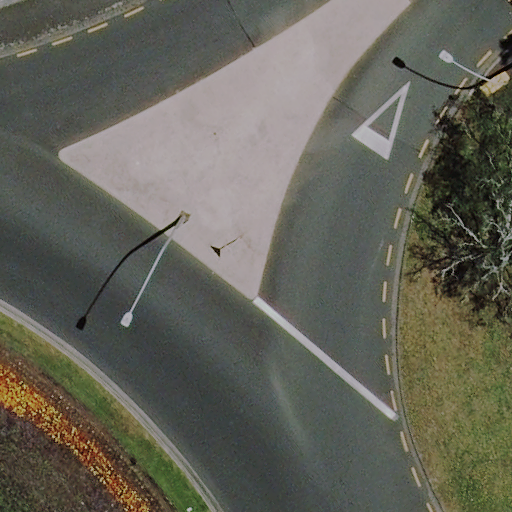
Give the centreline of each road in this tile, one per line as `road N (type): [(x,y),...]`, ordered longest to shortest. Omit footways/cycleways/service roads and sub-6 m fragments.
road 1 (tertiary): [(406,0),(346,187),(307,422)]
road 2 (secondary): [(0,196),(50,214),(190,303),(307,422)]
road 3 (tertiary): [(0,105),(121,44),(237,0)]
